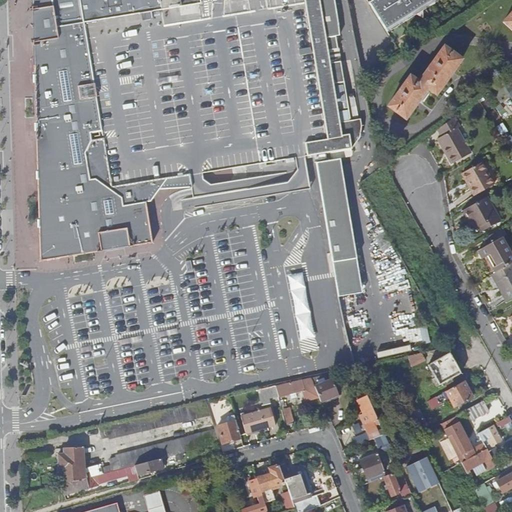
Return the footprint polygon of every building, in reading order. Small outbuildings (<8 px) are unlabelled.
[(31,0),(31,10),(35,10),(37,21),(36,21),(35,22),(34,23),(33,25),(33,26),(33,28),(33,29),(34,30),(35,31),(36,31),(37,32),(39,32),(40,38),(32,39),(39,259),(151,240),(144,199),(149,198),(168,175),(196,171),(269,159),(284,157),(285,160),(292,159),(292,155),(323,150),(324,158),(330,157),(330,150),(350,146),(362,130),(360,115),(340,118),(334,86),(331,65),(329,52),(326,38),(319,0),(31,0)] [(370,0),(388,28),(420,8),(432,0),(370,0)] [(511,11),(503,23),(511,30),(511,11)] [(336,36),(326,38),(329,52),(338,51),(336,36)] [(409,77),(388,107),(405,120),(427,90),(435,96),(461,59),(444,47),(418,83),(409,77)] [(341,63),(331,65),(334,86),(345,84),(341,63)] [(510,97),(501,83),(491,90),(500,103),(510,97)] [(470,154),(457,129),(459,127),(454,117),(437,129),(441,137),(437,139),(451,164),(470,154)] [(356,256),(339,156),(330,157),(324,158),(315,160),(332,260),(356,256)] [(269,159),(196,171),(197,180),(271,169),(269,159)] [(481,163),(462,174),(474,196),(493,185),(481,163)] [(499,221),(486,198),(463,211),(469,222),(475,218),(478,222),(476,223),(481,231),(499,221)] [(511,256),(510,253),(501,237),(506,235),(502,228),(483,239),(486,246),(478,251),(482,259),(486,257),(495,272),(511,263),(511,262),(511,256)] [(356,256),(332,260),(337,294),(361,290),(356,256)] [(511,298),(511,263),(495,272),(493,273),(503,290),(501,291),(506,302),(511,298)] [(304,272),(290,274),(302,339),(317,336),(304,272)] [(503,290),(493,273),(491,275),(501,291),(503,290)] [(424,352),(410,355),(412,364),(426,361),(424,352)] [(450,352),(428,364),(435,377),(433,378),(437,386),(443,383),(444,385),(454,381),(452,378),(462,373),(461,370),(463,369),(460,363),(457,364),(450,352)] [(325,374),(311,377),(315,386),(328,380),(325,374)] [(315,386),(311,377),(302,379),(302,380),(276,386),(279,396),(290,393),(295,392),(302,390),(305,400),(319,397),(315,387),(315,386)] [(319,397),(321,401),(338,394),(332,379),(328,380),(315,386),(315,387),(319,397)] [(464,381),(446,391),(455,407),(473,397),(464,381)] [(266,388),(258,390),(262,405),(270,403),(266,388)] [(355,438),(357,444),(374,438),(385,433),(368,396),(358,401),(363,413),(360,415),(365,424),(364,424),(368,433),(355,438)] [(484,400),(467,409),(473,420),(489,410),(484,400)] [(211,414),(207,401),(99,426),(102,438),(108,436),(109,438),(211,414)] [(290,406),(283,408),(287,424),(294,422),(290,406)] [(418,407),(406,413),(417,437),(430,430),(418,407)] [(270,408),(242,416),(247,435),(275,427),(270,408)] [(511,420),(509,415),(501,420),(504,426),(511,421),(511,420)] [(443,424),(462,462),(487,449),(485,444),(473,450),(462,429),(460,428),(460,427),(460,426),(457,418),(443,424)] [(241,438),(236,420),(218,425),(223,443),(241,438)] [(485,444),(487,449),(493,460),(494,460),(501,456),(494,444),(502,440),(495,427),(493,425),(478,433),(485,444)] [(220,443),(216,429),(115,456),(116,458),(109,460),(111,466),(102,468),(103,473),(117,470),(129,467),(135,465),(161,458),(176,454),(186,452),(220,443)] [(385,433),(374,438),(380,453),(391,448),(385,433)] [(61,472),(62,485),(85,478),(84,446),(65,447),(65,452),(59,453),(60,472),(61,472)] [(487,449),(462,462),(466,470),(472,467),(482,462),(486,460),(489,467),(496,464),(494,460),(493,460),(487,449)] [(377,453),(360,460),(368,479),(384,472),(377,453)] [(419,492),(439,482),(427,456),(407,466),(419,492)] [(137,472),(138,475),(164,468),(161,458),(135,465),(137,472)] [(507,470),(511,467),(511,458),(503,464),(507,470)] [(482,462),(472,467),(477,476),(480,474),(479,473),(486,469),(482,462)] [(137,472),(135,465),(129,467),(131,474),(137,472)] [(270,488),(276,486),(286,483),(283,476),(279,465),(270,468),(271,473),(257,478),(259,484),(262,491),(270,488)] [(286,483),(290,494),(295,508),(296,511),(304,511),(312,509),(325,504),(321,494),(315,496),(303,466),(290,471),(290,473),(283,476),(286,483)] [(98,485),(97,483),(119,477),(118,473),(117,470),(95,476),(85,478),(62,485),(65,494),(98,485)] [(393,473),(384,477),(391,496),(400,492),(393,473)] [(507,473),(503,476),(504,478),(498,482),(503,491),(511,485),(511,473),(509,476),(507,473)] [(254,498),(263,495),(262,491),(259,484),(257,478),(257,476),(254,477),(254,479),(249,481),(254,498)] [(401,481),(407,496),(412,494),(405,479),(401,481)] [(482,484),(475,488),(484,507),(492,503),(482,484)] [(149,511),(165,511),(159,490),(144,495),(149,511)] [(290,494),(284,496),(289,510),(295,508),(290,494)] [(120,511),(117,502),(81,511),(120,511)] [(268,511),(265,502),(241,510),(241,511),(268,511)]
